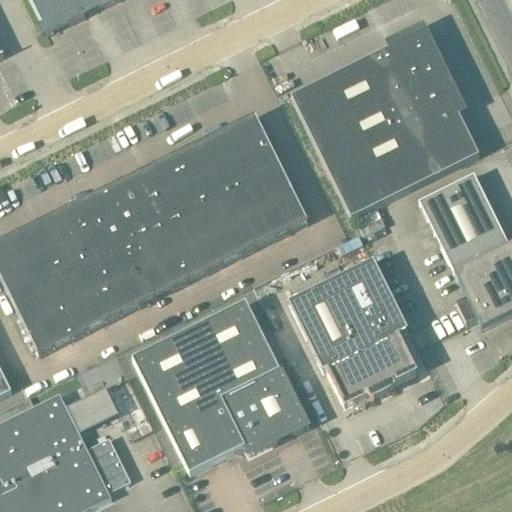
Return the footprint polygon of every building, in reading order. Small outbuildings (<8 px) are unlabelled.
[(47,40),(83,22),(72,0),(26,0),(41,29),(37,32),(42,42),(46,39),(47,40)] [(72,0),(83,22),(119,4),(117,0),(72,0)] [(351,224),(352,224),(479,161),(457,118),(462,115),(429,50),(431,49),(423,32),(420,34),(422,37),(404,46),(403,46),(317,89),(290,102),(351,224)] [(221,137),(274,244),(308,228),(254,120),(221,137)] [(240,261),(274,244),(221,137),(187,153),(240,261)] [(207,278),(240,261),(187,153),(153,170),(207,278)] [(173,294),(207,278),(153,170),(120,187),(173,294)] [(511,249),(509,252),(504,243),(505,243),(474,180),(418,207),(467,306),(458,310),(457,310),(456,311),(466,331),(467,330),(476,326),(481,335),(511,319),(511,249)] [(140,311),(173,294),(120,187),(86,203),(140,311)] [(106,328),(140,311),(86,203),(53,220),(106,328)] [(72,344),(106,328),(53,220),(19,237),(72,344)] [(0,282),(39,361),(72,344),(19,237),(0,246),(0,282)] [(408,336),(373,266),(373,265),(288,308),(323,378),(326,376),(344,412),(368,401),(369,402),(369,403),(369,404),(373,404),(379,402),(386,399),(390,395),(393,392),(392,391),(391,390),(392,389),(391,389),(415,377),(397,341),(408,336)] [(279,375),(245,307),(132,364),(189,480),(211,470),(244,453),(246,455),(253,458),(276,446),(277,443),(291,437),(294,437),(303,433),(305,426),(280,375),(279,375)] [(0,401),(11,396),(0,374),(0,401)] [(0,511),(95,511),(111,504),(59,399),(0,428),(0,511)]
